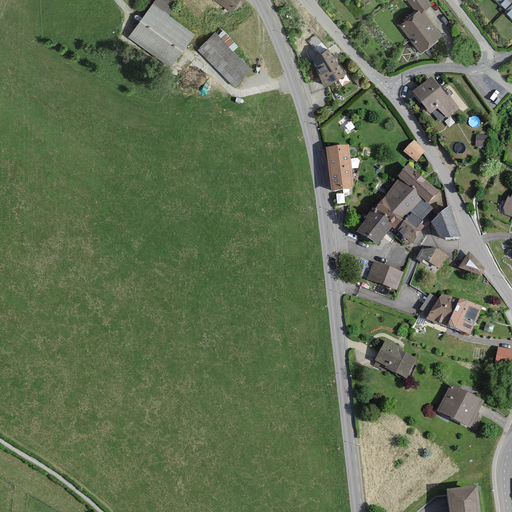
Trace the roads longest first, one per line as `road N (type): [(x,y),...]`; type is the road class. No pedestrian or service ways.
road 1 (tertiary): [(356,511),(315,157),(258,0)]
road 2 (residential): [(385,86),(448,181),(511,310)]
road 3 (track): [(0,438),(103,511)]
